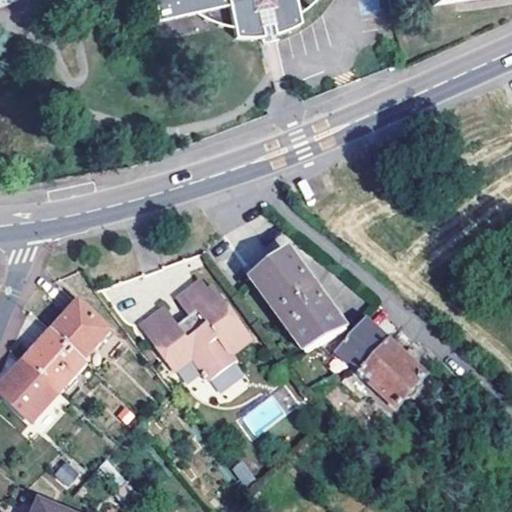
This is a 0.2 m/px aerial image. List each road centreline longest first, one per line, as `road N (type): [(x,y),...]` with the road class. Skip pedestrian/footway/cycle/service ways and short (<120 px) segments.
road 1 (residential): [(484,383),(280,207),(251,163)]
road 2 (tertiary): [(251,163),(511,51)]
road 3 (tertiary): [(27,223),(251,163)]
